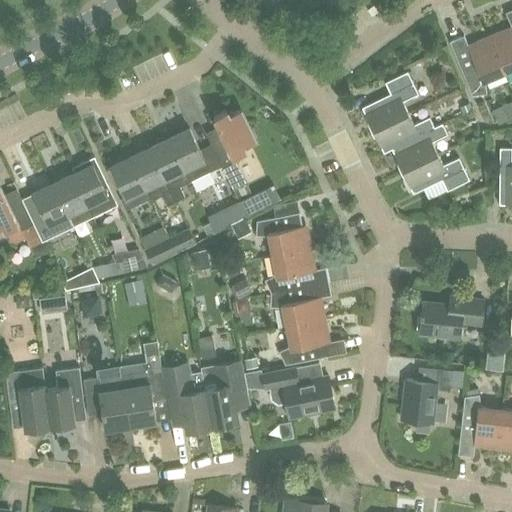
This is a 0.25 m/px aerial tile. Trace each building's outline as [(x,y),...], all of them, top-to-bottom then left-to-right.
[(260,0),(259,1),(270,11),(276,3),(272,0),(260,0)] [(501,31),(489,36),(504,73),(511,70),(511,31),(504,35),(501,31)] [(504,73),(489,36),(476,42),(476,46),(468,49),(463,35),(448,41),(470,94),(484,92),(483,82),(504,73)] [(361,106),(372,129),(408,111),(402,100),(417,92),(406,69),(383,81),(389,92),(361,106)] [(217,126),(205,132),(210,143),(221,165),(224,172),(238,165),(233,156),(245,150),(243,146),(255,140),(240,109),(228,114),(226,110),(212,116),(217,126)] [(383,151),(391,148),(434,126),(428,115),(413,123),(408,111),(372,129),(383,151)] [(435,125),(441,122),(443,121),(440,115),(432,119),(435,125)] [(391,148),(402,169),(436,153),(431,142),(447,134),(441,122),(391,148)] [(189,128),(169,137),(184,168),(190,180),(221,165),(210,143),(199,149),(189,128)] [(169,137),(150,147),(164,177),(175,200),(183,196),(178,185),(190,180),(184,168),(169,137)] [(150,147),(130,156),(150,197),(162,191),(168,204),(175,200),(164,177),(150,147)] [(499,202),(511,202),(511,164),(511,165),(511,149),(511,147),(501,147),(499,202)] [(436,153),(402,169),(412,192),(440,179),(446,189),(469,179),(458,156),(442,164),(436,153)] [(94,156),(72,167),(75,172),(72,173),(93,215),(117,204),(94,156)] [(130,156),(110,166),(125,197),(121,199),(126,209),(150,197),(130,156)] [(72,173),(53,183),(73,224),(93,215),(72,173)] [(22,198),(39,235),(41,239),(73,224),(53,183),(22,198)] [(0,227),(4,226),(6,230),(18,225),(27,242),(39,235),(22,198),(20,194),(16,187),(4,193),(0,184),(0,227)] [(247,216),(259,209),(252,195),(239,202),(247,216)] [(256,220),(255,235),(267,235),(271,255),(310,247),(308,234),(303,234),(298,211),(296,199),(273,204),(275,216),(256,220)] [(224,225),(230,222),(223,208),(207,216),(209,221),(215,232),(222,229),(225,227),(224,225)] [(243,217),(232,223),(238,236),(250,230),(243,217)] [(209,221),(202,225),(207,236),(215,232),(209,221)] [(188,227),(169,237),(176,251),(195,242),(188,227)] [(169,237),(145,248),(152,263),(176,251),(169,237)] [(45,253),(40,242),(31,246),(36,257),(45,253)] [(117,273),(125,271),(142,267),(147,265),(138,247),(111,253),(114,261),(117,273)] [(275,274),(264,279),(270,292),(328,280),(348,276),(345,262),(315,268),(310,247),(271,255),(275,273),(275,274)] [(209,266),(206,250),(191,252),(194,269),(209,266)] [(114,261),(93,265),(93,266),(98,277),(117,273),(114,261)] [(61,281),(65,289),(69,288),(77,286),(100,281),(98,277),(93,266),(61,281)] [(177,281),(162,273),(157,282),(171,290),(177,281)] [(237,298),(252,289),(246,277),(230,286),(237,298)] [(144,301),(139,279),(125,282),(130,304),(144,301)] [(282,307),(286,326),(325,318),(320,296),(330,294),(328,280),(270,292),(269,306),(282,307)] [(29,306),(28,293),(15,294),(16,302),(22,307),(29,306)] [(80,297),(83,316),(101,314),(99,295),(80,297)] [(416,331),(418,331),(459,337),(460,322),(480,324),(483,299),(448,295),(447,304),(421,300),(420,311),(418,311),(418,315),(419,315),(418,327),(417,326),(416,331)] [(43,312),(66,309),(64,296),(41,299),(43,312)] [(236,299),(238,310),(249,308),(247,297),(236,299)] [(325,318),(286,326),(289,345),(278,350),(284,364),(327,355),(323,333),(327,330),(325,318)] [(121,363),(130,424),(156,420),(152,395),(166,393),(161,364),(158,348),(145,350),(146,359),(121,363)] [(246,368),(258,366),(256,357),(244,359),(246,368)] [(201,367),(205,388),(212,425),(237,420),(232,390),(245,387),(242,373),(242,372),(240,360),(201,367)] [(242,373),(245,387),(263,388),(264,390),(268,389),(270,401),(277,403),(284,403),(288,418),(334,408),(327,375),(323,376),(320,362),(260,375),(259,369),(242,372),(242,373)] [(105,428),(130,424),(121,363),(94,367),(96,375),(82,377),(86,405),(101,403),(105,428)] [(25,429),(50,426),(44,383),(42,366),(5,371),(9,401),(21,400),(25,429)] [(44,383),(44,385),(50,426),(74,423),(70,395),(82,394),(79,366),(55,369),(57,386),(45,388),(44,383)] [(405,378),(400,418),(431,421),(435,387),(450,389),(452,370),(418,366),(417,380),(405,378)] [(212,425),(205,388),(193,390),(191,376),(176,379),(164,381),(166,393),(169,409),(182,406),(186,430),(212,425)] [(463,395),(457,454),(472,456),(474,441),(480,442),(482,446),(497,448),(501,408),(480,405),(477,388),(466,390),(467,395),(463,395)] [(511,409),(501,408),(497,448),(510,449),(511,447),(511,409)] [(286,498),(284,511),(326,511),(325,511),(326,502),(286,498)]
